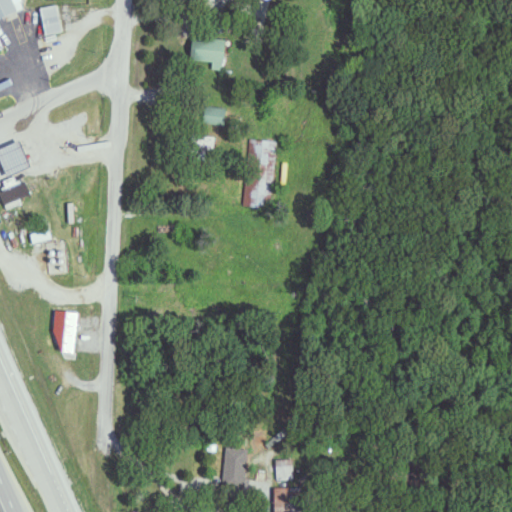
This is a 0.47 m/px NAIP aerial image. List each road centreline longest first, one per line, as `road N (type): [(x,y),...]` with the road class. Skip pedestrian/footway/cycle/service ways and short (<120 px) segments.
road 1 (residential): [(227,493),(179,489),(109,435),(126,75)]
road 2 (trunk): [(65,511),(0,362)]
road 3 (residential): [(0,128),(126,75)]
